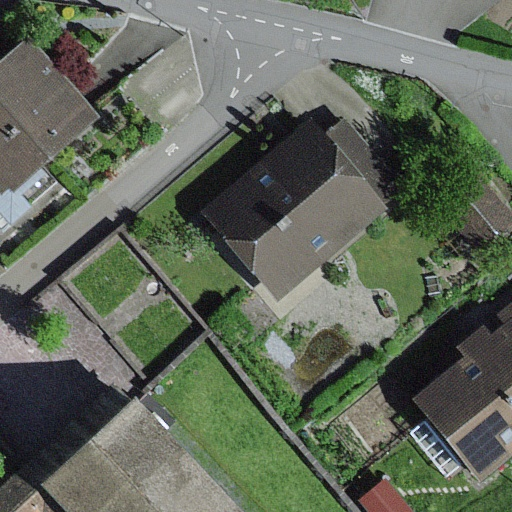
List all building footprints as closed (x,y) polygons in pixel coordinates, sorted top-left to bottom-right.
[(24,43),(0,64),(0,198),(3,196),(8,201),(96,125),(24,43)] [(344,119),(317,142),(377,211),(403,189),(344,119)] [(306,129),(204,218),(279,303),(382,213),(377,211),(317,142),(306,129)] [(511,220),(482,183),(441,216),(477,260),(511,231),(511,220)] [(507,323),(511,329),(511,301),(498,313),(507,323)] [(458,363),(410,402),(478,484),(511,456),(511,457),(511,329),(507,323),(489,338),(480,328),(450,352),(458,363)] [(237,511),(115,383),(0,491),(0,511),(237,511)] [(407,511),(382,483),(357,505),(363,511),(407,511)]
